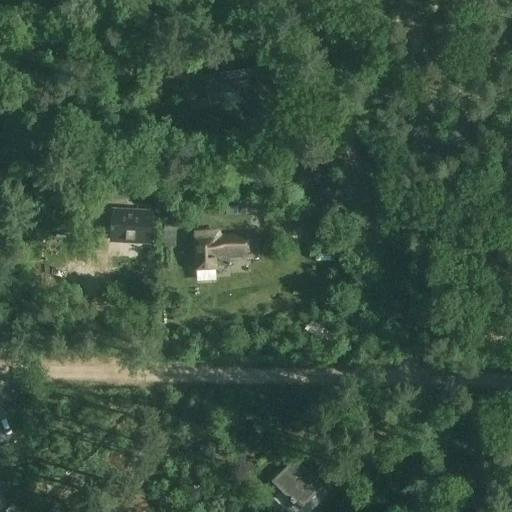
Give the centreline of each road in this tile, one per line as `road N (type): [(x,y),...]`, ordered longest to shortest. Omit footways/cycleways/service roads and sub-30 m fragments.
road 1 (track): [(457,511),(305,0)]
road 2 (unclassified): [(511,376),(0,368)]
road 3 (track): [(0,51),(233,0)]
